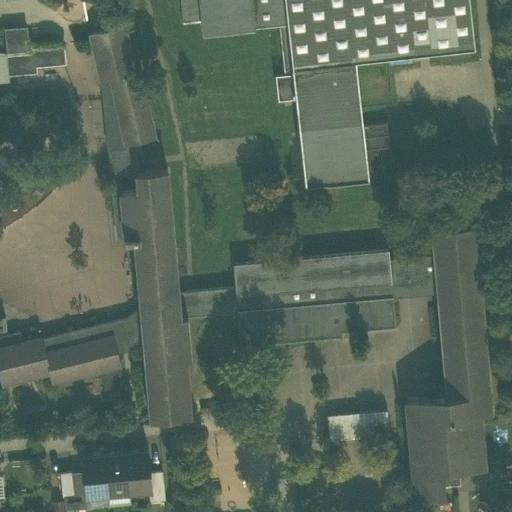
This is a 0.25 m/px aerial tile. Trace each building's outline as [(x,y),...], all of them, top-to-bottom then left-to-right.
[(204,31),(255,26),(251,0),(182,0),(185,21),(202,19),(204,31)] [(285,0),(251,0),(255,26),(279,23),(285,73),(293,72),(292,64),(285,0)] [(285,0),(292,64),(355,57),(474,44),(469,0),(285,0)] [(139,70),(135,71),(134,67),(125,28),(124,24),(90,31),(90,32),(92,42),(96,54),(103,80),(112,78),(127,143),(140,140),(147,138),(155,136),(148,105),(139,70)] [(61,46),(33,49),(34,62),(62,59),(63,61),(64,61),(62,45),(61,45),(61,46)] [(35,69),(34,62),(33,49),(33,48),(32,48),(33,55),(5,58),(6,71),(34,68),(34,69),(35,69)] [(368,175),(368,171),(363,124),(355,57),(292,64),(293,72),(296,97),(305,181),(326,179),(326,180),(368,175)] [(296,97),(293,72),(285,73),(275,74),(278,99),(296,97)] [(117,237),(126,236),(122,190),(138,189),(137,170),(143,170),(140,140),(127,143),(112,78),(103,80),(117,237)] [(387,122),(363,124),(368,171),(392,169),(387,122)] [(147,343),(148,360),(185,357),(191,356),(188,314),(178,315),(176,291),(165,168),(143,170),(137,170),(138,189),(122,190),(126,236),(126,238),(137,237),(143,303),(147,343)] [(433,227),(435,254),(437,277),(439,292),(447,384),(427,385),(428,396),(407,398),(415,495),(446,493),(445,484),(444,474),(454,473),(454,468),(459,467),(484,465),(479,411),(491,410),(475,223),(433,227)] [(236,286),(176,291),(178,315),(188,314),(238,310),(393,296),(392,281),(437,277),(435,254),(390,258),(389,248),(233,262),(236,286)] [(392,281),(393,296),(439,292),(437,277),(392,281)] [(396,325),(393,296),(238,310),(241,344),(342,335),(342,330),(396,325)] [(114,334),(118,350),(147,343),(143,303),(127,315),(42,335),(43,336),(46,351),(114,334)] [(0,334),(0,346),(23,341),(20,330),(0,334)] [(114,334),(46,351),(50,370),(49,370),(52,379),(116,363),(121,362),(121,361),(118,350),(114,334)] [(0,375),(1,381),(49,370),(50,370),(46,351),(43,336),(23,341),(0,346),(0,375)] [(190,414),(185,357),(148,360),(145,360),(150,417),(190,414)] [(388,409),(327,415),(330,441),(389,436),(388,409)] [(148,448),(126,450),(130,490),(152,488),(150,471),(148,448)] [(109,492),(130,490),(126,450),(105,453),(109,492)] [(86,495),(109,492),(105,453),(83,455),(84,470),(86,495)] [(444,474),(445,484),(460,483),(459,467),(454,468),(454,473),(444,474)] [(84,470),(72,471),(74,494),(74,495),(76,506),(87,505),(86,495),(84,470)] [(152,488),(153,499),(165,498),(162,470),(150,471),(152,488)] [(63,495),(74,494),(72,471),(60,472),(63,495)] [(64,496),(66,507),(76,506),(74,495),(64,496)]
